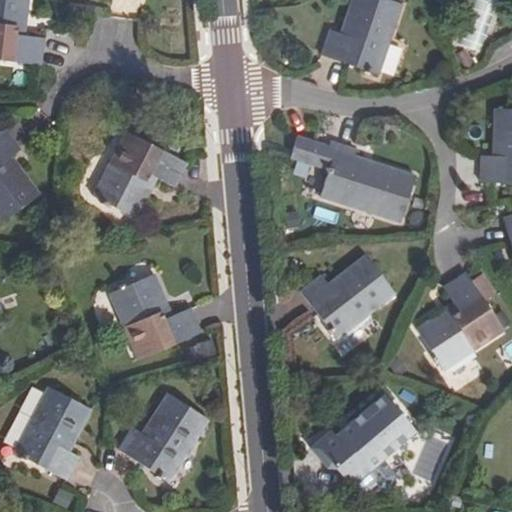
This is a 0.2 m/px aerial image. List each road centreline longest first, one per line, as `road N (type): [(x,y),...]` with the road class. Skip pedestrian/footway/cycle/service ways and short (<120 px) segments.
road 1 (tertiary): [(267,511),(230,90)]
road 2 (residential): [(421,96),(386,107),(230,90)]
road 3 (residential): [(66,64),(142,69),(230,90)]
road 4 (residential): [(442,236),(443,164),(421,96)]
